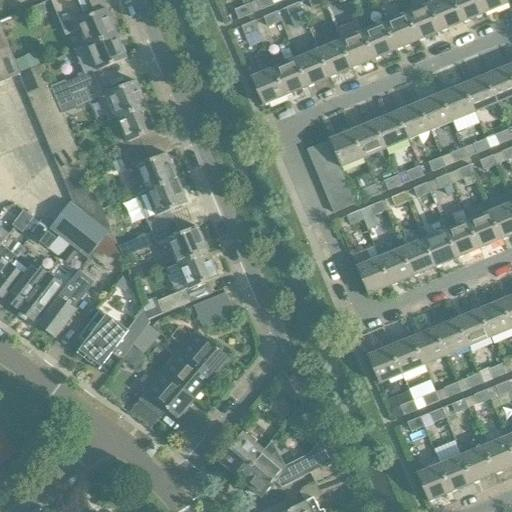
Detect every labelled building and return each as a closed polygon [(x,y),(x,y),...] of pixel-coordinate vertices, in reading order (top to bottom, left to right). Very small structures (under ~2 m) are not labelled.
[(52,0),(64,27),(77,22),(82,34),(87,47),(117,34),(111,22),(107,11),(108,10),(104,0),(52,0)] [(261,11),(274,5),(271,0),(260,0),(257,1),(261,11)] [(308,0),(312,9),(325,3),(323,0),(308,0)] [(438,0),(429,4),(441,32),(463,23),(453,0),(438,0)] [(453,0),(463,23),(486,14),(479,0),(453,0)] [(509,4),(506,0),(479,0),(486,14),(509,4)] [(303,13),(299,3),(286,8),(290,18),(303,13)] [(43,4),(34,8),(36,15),(46,11),(43,4)] [(407,13),(419,41),(441,32),(429,4),(407,13)] [(251,15),(248,6),(235,11),(238,20),(251,15)] [(281,22),(277,12),(264,18),(268,27),(281,22)] [(393,19),(385,22),(397,50),(419,41),(407,13),(393,19)] [(245,36),(258,30),(254,21),(241,26),(245,36)] [(363,31),(374,60),(397,50),(385,22),(363,31)] [(340,40),(352,69),(374,60),(363,31),(340,40)] [(85,75),(66,83),(71,96),(98,85),(94,73),(127,59),(117,34),(87,47),(75,52),(85,75)] [(318,50),(330,78),(352,69),(340,40),(318,50)] [(8,50),(0,53),(0,63),(7,80),(19,75),(8,50)] [(296,59),(308,87),(330,78),(318,50),(296,59)] [(40,65),(35,52),(15,60),(21,73),(40,65)] [(308,87),(296,59),(274,68),(286,96),(308,87)] [(43,65),(19,75),(25,90),(49,79),(43,65)] [(486,76),(498,104),(511,98),(511,75),(508,67),(486,76)] [(251,77),(263,106),(286,96),(274,68),(251,77)] [(464,85),(476,113),(498,104),(486,76),(464,85)] [(53,91),(53,89),(49,79),(25,90),(30,101),(53,91)] [(103,96),(100,98),(110,121),(117,118),(117,119),(147,107),(136,81),(107,94),(103,96)] [(98,85),(71,96),(76,107),(100,98),(103,96),(98,85)] [(442,94),(453,122),(476,113),(464,85),(442,94)] [(53,91),(30,101),(34,112),(58,102),(53,91)] [(420,103),(431,131),(453,122),(442,94),(420,103)] [(39,124),(63,114),(58,102),(34,112),(39,124)] [(397,113),(409,140),(431,131),(420,103),(397,113)] [(110,121),(107,123),(117,148),(122,160),(145,150),(140,138),(157,131),(147,107),(117,119),(117,118),(110,121)] [(375,122),(387,149),(409,140),(397,113),(375,122)] [(63,114),(39,124),(44,136),(68,125),(63,114)] [(353,131),(364,159),(387,149),(375,122),(353,131)] [(68,125),(44,136),(49,147),(73,137),(68,125)] [(330,140),(334,151),(339,162),(341,168),(364,159),(353,131),(330,140)] [(503,133),(487,139),(491,149),(511,140),(511,138),(509,131),(508,131),(503,133)] [(54,159),(77,149),(73,137),(49,147),(54,159)] [(491,149),(487,139),(473,145),(477,155),(491,149)] [(307,150),(311,161),(334,151),(330,140),(307,150)] [(511,159),(511,148),(493,156),(497,165),(511,159)] [(59,170),(82,160),(77,149),(54,159),(59,170)] [(451,154),(455,164),(468,159),(464,149),(451,154)] [(145,150),(122,160),(124,166),(127,171),(136,167),(146,192),(177,179),(167,154),(150,161),(145,150)] [(311,161),(316,171),(339,162),(334,151),(311,161)] [(480,162),(484,171),(497,165),(493,156),(480,162)] [(442,158),(420,167),(424,176),(446,167),(442,158)] [(82,160),(59,170),(64,182),(87,172),(82,160)] [(122,160),(113,164),(116,169),(124,166),(122,160)] [(316,171),(320,182),(343,172),(341,168),(339,162),(316,171)] [(475,174),(471,165),(449,174),(453,184),(475,174)] [(420,167),(398,176),(402,186),(424,176),(420,167)] [(87,172),(64,182),(68,193),(92,183),(87,172)] [(320,182),(325,192),(348,183),(343,172),(320,182)] [(453,184),(449,174),(427,183),(431,193),(443,188),(451,185),(453,184)] [(402,186),(398,176),(384,182),(388,191),(402,186)] [(146,192),(137,196),(147,221),(152,233),(175,223),(170,211),(188,204),(177,179),(146,192)] [(72,202),(95,192),(92,183),(68,193),(72,202)] [(325,192),(329,203),(352,193),(348,183),(325,192)] [(405,193),(408,202),(431,193),(427,183),(405,193)] [(451,185),(443,188),(446,196),(454,193),(451,185)] [(379,195),(375,186),(362,191),(366,200),(379,195)] [(72,202),(70,203),(50,229),(87,259),(90,255),(111,229),(95,192),(72,202)] [(352,193),(329,203),(334,214),(357,204),(352,193)] [(386,211),(408,202),(405,193),(382,202),(386,211)] [(365,220),(386,211),(382,202),(348,216),(352,225),(365,220)] [(502,240),(511,235),(511,203),(491,212),(502,240)] [(13,226),(22,233),(25,229),(33,219),(24,211),(13,226)] [(480,249),(502,240),(491,212),(468,221),(480,249)] [(33,219),(25,229),(30,233),(38,222),(33,219)] [(458,258),(480,249),(468,221),(446,230),(458,258)] [(175,223),(152,233),(157,244),(168,240),(179,265),(179,266),(209,254),(197,227),(180,234),(175,223)] [(31,236),(50,250),(58,240),(39,226),(31,236)] [(90,255),(105,267),(122,257),(111,229),(90,255)] [(435,268),(458,258),(446,230),(424,240),(435,268)] [(152,233),(132,241),(136,252),(157,244),(152,233)] [(413,277),(435,268),(424,240),(402,249),(413,277)] [(1,246),(0,246),(0,276),(10,263),(15,256),(1,246)] [(68,247),(60,258),(69,265),(77,254),(68,247)] [(391,286),(413,277),(402,249),(379,258),(391,286)] [(189,289),(158,302),(161,309),(163,315),(212,294),(207,282),(219,278),(218,277),(209,254),(179,266),(189,289)] [(379,258),(356,267),(368,295),(391,286),(379,258)] [(15,262),(13,265),(10,263),(0,276),(0,296),(4,300),(26,270),(15,262)] [(26,270),(4,300),(19,311),(47,274),(32,263),(26,270)] [(137,267),(130,270),(135,281),(142,278),(137,267)] [(79,271),(38,325),(55,338),(76,311),(73,309),(93,283),(79,271)] [(34,322),(61,284),(47,274),(19,311),(34,322)] [(124,277),(117,285),(126,292),(132,283),(124,277)] [(226,294),(197,307),(200,316),(230,304),(226,294)] [(511,326),(511,296),(502,301),(511,326)] [(156,298),(142,304),(144,309),(149,320),(163,315),(161,309),(158,302),(156,298)] [(491,338),(511,329),(511,326),(502,301),(479,310),(491,338)] [(206,329),(235,317),(230,304),(200,316),(206,329)] [(85,343),(77,354),(99,371),(116,348),(127,356),(132,348),(134,346),(137,342),(151,324),(149,320),(144,309),(127,330),(106,315),(105,317),(98,312),(79,338),(85,343)] [(469,347),(491,338),(479,310),(457,319),(469,347)] [(447,357),(469,347),(457,319),(435,328),(447,357)] [(424,366),(447,357),(435,328),(413,338),(424,366)] [(198,332),(180,352),(181,353),(212,380),(230,359),(198,332)] [(402,375),(424,366),(413,338),(390,347),(402,375)] [(390,347),(368,356),(379,385),(402,375),(390,347)] [(127,356),(123,360),(135,370),(145,357),(132,348),(127,356)] [(163,372),(195,399),(212,380),(181,353),(179,352),(162,371),(163,372)] [(502,365),(489,370),(493,379),(506,374),(502,365)] [(163,372),(139,400),(160,418),(167,410),(178,420),(195,399),(163,372)] [(303,407),(311,397),(301,372),(289,381),(285,377),(277,386),(296,402),(299,399),(303,407)] [(480,374),(467,380),(470,389),(484,383),(480,374)] [(511,388),(509,382),(496,387),(499,396),(511,390),(511,388)] [(458,383),(444,389),(448,398),(461,392),(458,383)] [(487,391),(474,396),(477,405),(491,400),(487,391)] [(435,392),(423,398),(426,407),(439,402),(435,392)] [(465,400),(451,405),(455,414),(468,409),(465,400)] [(413,402),(400,407),(404,417),(417,411),(413,402)] [(442,409),(429,414),(433,424),(446,418),(442,409)] [(420,418),(407,424),(411,433),(424,428),(420,418)] [(0,467),(16,452),(0,435),(0,434),(1,432),(0,430),(0,478),(6,473),(0,467)] [(242,434),(219,462),(240,480),(263,452),(242,434)] [(496,474),(511,467),(511,451),(506,437),(484,447),(496,474)] [(240,480),(262,498),(275,482),(282,488),(311,472),(332,462),(324,444),(320,441),(309,455),(285,467),(272,442),(263,452),(240,480)] [(473,484),(496,474),(484,447),(462,456),(473,484)] [(451,493),(473,484),(462,456),(440,465),(451,493)] [(332,462),(311,472),(317,483),(342,470),(337,459),(332,462)] [(440,465),(417,475),(428,502),(451,493),(440,465)] [(342,470),(317,483),(323,495),(347,483),(342,470)] [(313,499),(287,511),(323,511),(323,510),(320,511),(313,499)]
